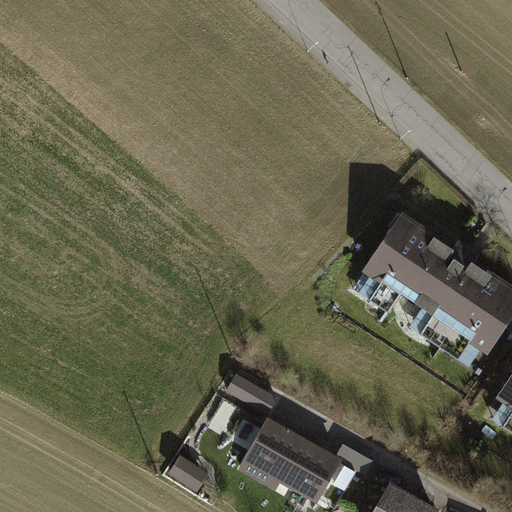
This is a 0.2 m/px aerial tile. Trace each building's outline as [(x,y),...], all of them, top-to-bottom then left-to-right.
[(450,250),(399,215),(360,272),(486,358),(511,319),(511,292),(472,266),(479,258),(456,242),(450,250)] [(511,375),(493,402),(499,406),(490,422),(511,437),(511,375)] [(339,463),(265,418),(233,471),(270,493),(276,483),(314,505),(339,463)] [(194,494),(206,476),(177,457),(165,476),(194,494)] [(429,511),(389,487),(373,511),(429,511)]
